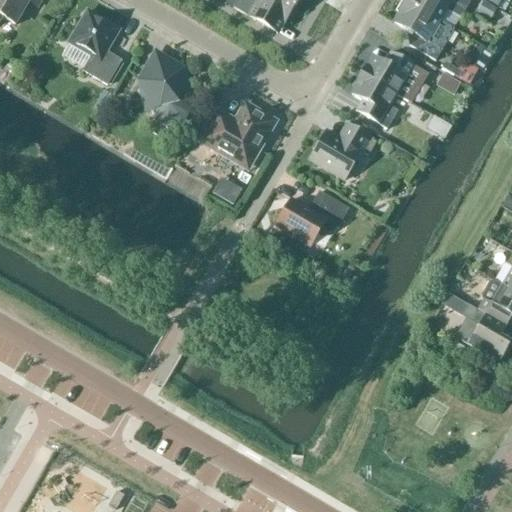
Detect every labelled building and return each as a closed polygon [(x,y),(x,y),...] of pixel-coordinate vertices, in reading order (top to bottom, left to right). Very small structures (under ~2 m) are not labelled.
[(0,0),(0,22),(2,20),(15,27),(28,4),(37,9),(42,0),(0,0)] [(233,10),(239,1),(237,0),(229,0),(226,6),(230,8),(233,10)] [(239,0),(239,1),(233,10),(278,37),(293,10),(294,11),(296,8),(281,0),(239,0)] [(281,0),(296,8),(297,6),(296,5),(299,0),(281,0)] [(404,0),(403,3),(439,24),(446,12),(461,20),(472,1),(470,0),(404,0)] [(486,0),(484,4),(496,11),(501,0),(486,0)] [(454,32),(439,24),(403,3),(396,14),(399,16),(394,25),(415,38),(409,48),(435,64),(447,44),(454,32)] [(496,11),(484,4),(478,15),(489,22),(496,11)] [(106,54),(119,32),(87,14),(68,45),(91,59),(82,73),(107,88),(122,63),(106,54)] [(360,77),(396,98),(407,104),(425,75),(421,73),(400,60),(388,54),(382,64),(374,59),(368,70),(365,68),(360,77)] [(185,104),(192,102),(184,71),(166,60),(148,64),(137,83),(146,114),(154,112),(157,123),(165,128),(167,135),(183,131),(181,124),(183,123),(188,115),(185,104)] [(478,71),(463,62),(453,78),(469,87),(478,71)] [(454,96),(461,85),(444,75),(437,86),(454,96)] [(389,108),(396,98),(360,77),(355,85),(357,87),(351,97),(371,109),(365,119),(387,132),(398,113),(389,108)] [(250,168),(276,124),(245,106),(231,130),(214,120),(199,144),(243,170),(250,168)] [(368,159),(376,145),(352,130),(344,144),(326,134),(309,163),(344,183),(361,154),(368,159)] [(429,166),(433,160),(426,155),(422,162),(429,166)] [(187,187),(207,197),(215,180),(195,170),(187,187)] [(221,181),(212,196),(234,209),(242,194),(221,181)] [(337,231),(348,212),(319,195),(308,212),(291,202),(275,229),(310,250),(325,224),(337,231)] [(511,198),(509,196),(503,207),(511,212),(511,198)] [(511,255),(506,266),(511,269),(511,271),(502,288),(511,293),(511,255)] [(470,276),(483,284),(492,269),(478,261),(470,276)] [(511,293),(502,288),(494,283),(489,284),(481,297),(482,302),(484,303),(478,313),(506,329),(511,319),(511,293)] [(506,329),(478,313),(468,307),(461,319),(467,322),(456,341),(499,365),(510,346),(500,340),(506,329)] [(458,344),(453,353),(462,358),(467,349),(458,344)] [(116,493),(107,507),(115,511),(124,497),(116,493)]
